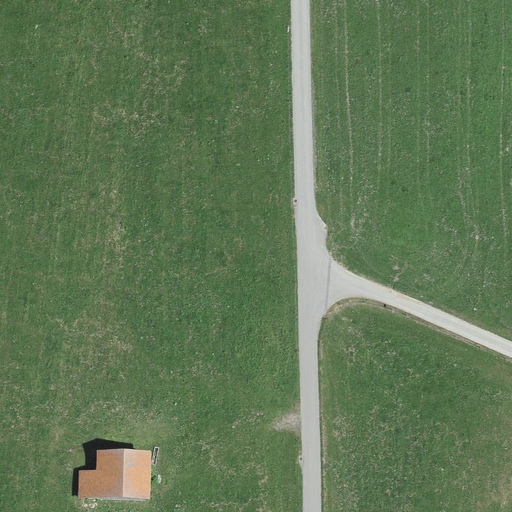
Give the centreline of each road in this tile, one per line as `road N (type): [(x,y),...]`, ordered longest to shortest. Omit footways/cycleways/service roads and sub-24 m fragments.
road 1 (track): [(300,511),(307,278),(300,0)]
road 2 (track): [(307,278),(369,289),(511,351)]
